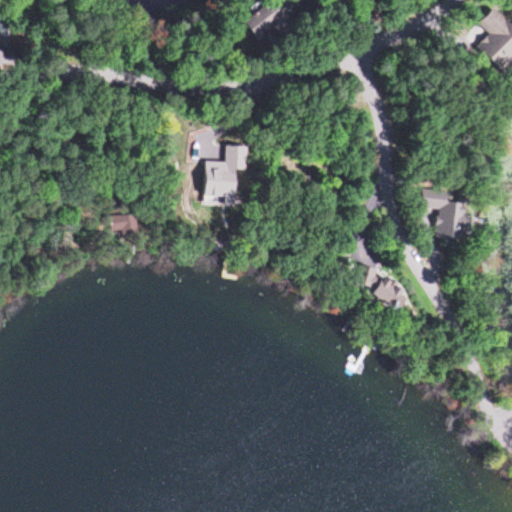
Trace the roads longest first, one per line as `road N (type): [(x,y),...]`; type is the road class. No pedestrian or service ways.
road 1 (residential): [(0,80),(79,71),(192,92),(227,90),(361,51),(458,0)]
road 2 (residential): [(498,426),(394,239),(379,113),(361,51)]
